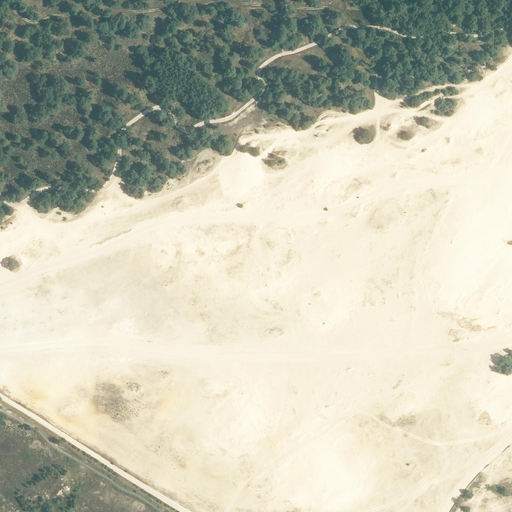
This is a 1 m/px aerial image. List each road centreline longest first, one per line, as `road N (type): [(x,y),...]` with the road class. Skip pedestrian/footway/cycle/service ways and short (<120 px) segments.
road 1 (track): [(2,0),(34,22),(227,3),(341,7),(350,27),(417,38),(485,35),(511,24)]
road 2 (track): [(511,176),(395,187),(323,214),(164,224),(0,286)]
road 3 (track): [(508,338),(425,351),(282,356),(116,341),(0,351)]
road 4 (track): [(350,27),(262,64),(262,90),(224,120),(186,129),(163,108),(147,111),(122,130),(113,176),(98,190),(45,188),(20,204),(0,197)]
road 5 (track): [(113,176),(128,200),(157,201),(203,178),(241,141),(302,132),(443,86),(482,87)]
road 6 (track): [(231,216),(334,151),(396,157),(418,149),(511,61)]
road 7 (track): [(508,338),(375,399),(261,467),(228,511)]
road 8 (track): [(0,396),(185,511)]
road 9 (track): [(0,228),(20,204),(33,218),(69,220),(94,205),(128,200)]
road 10 (track): [(350,27),(352,42),(375,68),(379,154)]
